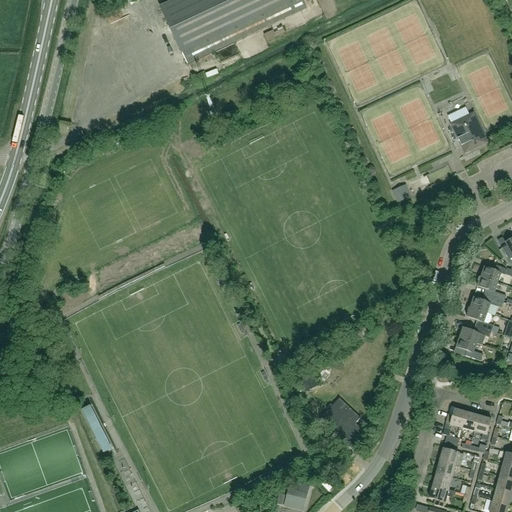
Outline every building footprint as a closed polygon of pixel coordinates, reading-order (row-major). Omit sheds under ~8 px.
[(188,64),(305,9),(301,0),(175,0),(160,7),(182,53),(182,52),(188,64)] [(451,124),(464,154),(487,144),(474,114),(451,124)] [(418,192),(427,190),(425,180),(416,182),(418,192)] [(405,199),(400,188),(392,191),(397,203),(405,199)] [(511,239),(505,243),(506,246),(502,249),(510,263),(511,261),(511,239)] [(511,277),(511,270),(508,269),(506,270),(505,268),(497,265),(495,271),(484,267),(481,277),(497,283),(501,273),(511,277)] [(494,292),(497,283),(481,277),(477,287),(486,290),(484,295),(504,302),(506,296),(494,292)] [(504,302),(484,295),(482,300),(473,297),(470,307),(487,313),(490,304),(502,308),(504,302)] [(482,328),(487,330),(492,332),(494,326),(487,324),(489,323),(491,321),(491,319),(491,317),(491,314),(487,313),(470,307),(466,317),(477,321),(475,326),(482,328)] [(476,344),(480,334),(473,332),(463,328),(459,338),(476,344)] [(482,328),(480,334),(490,337),(492,332),(487,330),(482,328)] [(511,334),(511,331),(506,330),(503,336),(510,339),(511,334)] [(483,355),(473,352),(476,344),(459,338),(456,348),(466,351),(464,356),(480,361),(483,355)] [(333,406),(321,419),(320,419),(322,422),(331,430),(328,432),(327,434),(331,437),(337,443),(341,439),(351,449),(360,439),(366,433),(356,424),(360,418),(339,399),(333,406)] [(445,424),(450,425),(462,428),(467,412),(454,409),(452,416),(448,414),(445,424)] [(92,411),(85,414),(93,430),(99,427),(97,424),(98,423),(92,411)] [(474,432),(479,416),(467,412),(462,428),(474,432)] [(479,416),(474,432),(482,434),(481,439),(487,441),(489,434),(487,433),(491,419),(479,416)] [(445,443),(457,447),(460,439),(447,436),(445,443)] [(470,450),(470,446),(471,443),(467,442),(466,445),(463,444),(462,448),(470,450)] [(440,461),(455,465),(459,453),(443,449),(440,461)] [(503,465),(511,467),(511,454),(506,453),(503,465)] [(436,473),(452,478),(455,465),(440,461),(436,473)] [(499,477),(511,480),(511,467),(503,465),(499,477)] [(452,478),(436,473),(433,486),(448,490),(452,478)] [(511,494),(511,492),(511,480),(499,477),(496,490),(511,494)] [(443,507),(446,497),(453,498),(455,492),(448,490),(433,486),(429,498),(435,500),(434,504),(443,507)] [(284,506),(287,507),(303,511),(307,494),(288,489),(284,506)] [(511,494),(496,490),(493,502),(508,506),(511,494)] [(277,504),(279,505),(282,506),(285,495),(279,493),(277,504)] [(506,511),(508,506),(493,502),(489,511),(506,511)]
